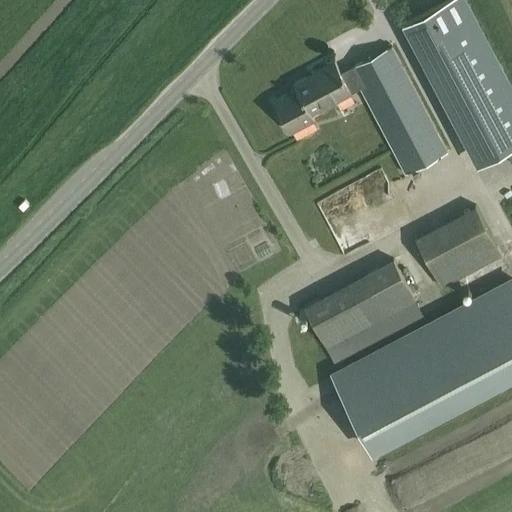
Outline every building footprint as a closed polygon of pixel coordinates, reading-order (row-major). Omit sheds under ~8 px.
[(450,0),(405,24),(420,52),(477,22),(465,0),(450,0)] [(443,51),(452,66),(475,53),(466,37),(443,51)] [(353,72),(344,77),(335,61),(294,83),(297,88),(274,101),(291,132),(315,120),(312,114),(352,93),(350,89),(359,84),(407,174),(448,152),(392,45),(350,67),(353,72)] [(510,120),(483,59),(447,75),(474,136),(510,120)] [(343,245),(367,234),(353,207),(330,219),(343,245)] [(416,300),(394,259),(364,275),(386,316),(416,300)] [(511,281),(334,376),(371,447),(511,372),(511,281)] [(319,299),(305,306),(312,320),(326,313),(319,299)] [(333,506),(336,511),(376,511),(363,489),(333,506)]
